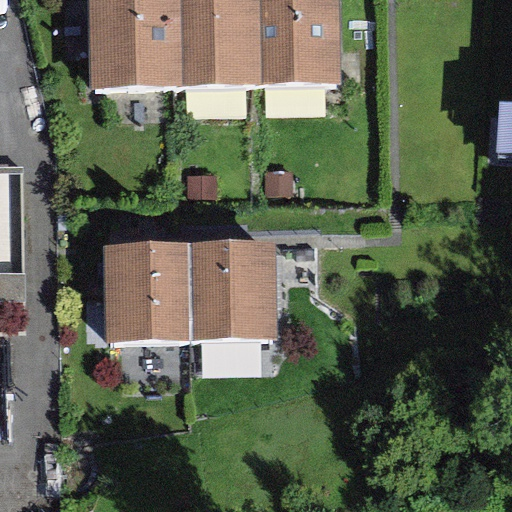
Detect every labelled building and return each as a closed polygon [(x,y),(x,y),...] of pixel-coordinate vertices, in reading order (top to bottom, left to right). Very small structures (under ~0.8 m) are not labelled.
[(309,112),(308,3),(222,4),(223,112),(309,112)] [(394,112),(394,3),(308,3),(309,112),(394,112)] [(223,112),(222,4),(142,4),(143,113),(223,112)] [(0,334),(24,335),(21,172),(0,172),(0,334)] [(321,363),(317,251),(212,256),(216,366),(321,363)] [(216,366),(212,256),(126,259),(130,369),(216,366)]
